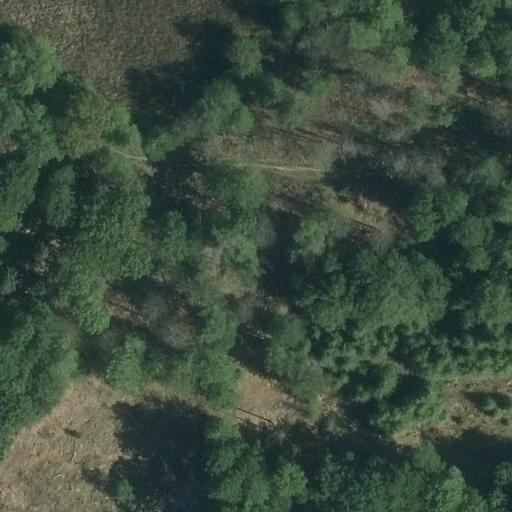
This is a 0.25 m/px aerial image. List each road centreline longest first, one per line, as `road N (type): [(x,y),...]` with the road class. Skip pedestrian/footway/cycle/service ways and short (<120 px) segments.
road 1 (track): [(0,154),(511,186)]
road 2 (track): [(168,161),(214,511)]
